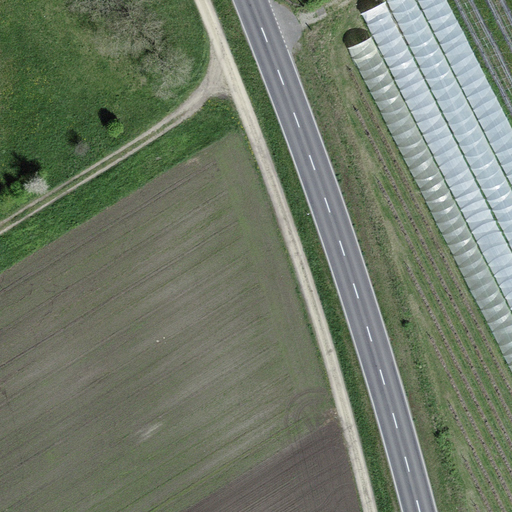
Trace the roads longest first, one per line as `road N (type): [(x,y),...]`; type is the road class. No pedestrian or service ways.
road 1 (secondary): [(414,511),(348,288),(243,0)]
road 2 (track): [(366,511),(295,262),(233,87)]
road 3 (track): [(0,223),(233,87)]
